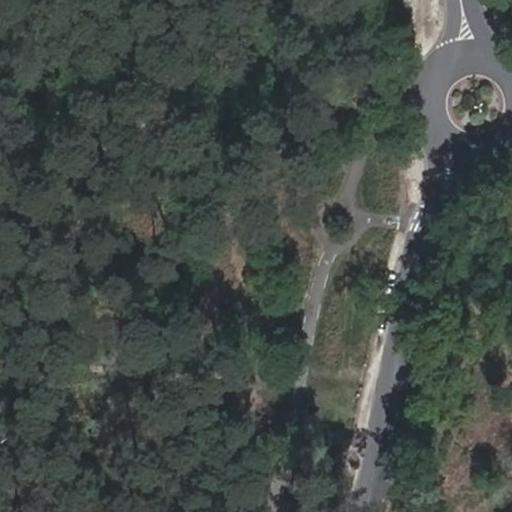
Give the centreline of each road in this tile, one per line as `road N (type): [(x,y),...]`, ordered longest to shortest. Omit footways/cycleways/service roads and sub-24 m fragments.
road 1 (unclassified): [(456,151),(442,174),(372,511)]
road 2 (tertiary): [(469,57),(442,71),(428,99),(434,130),(456,151)]
